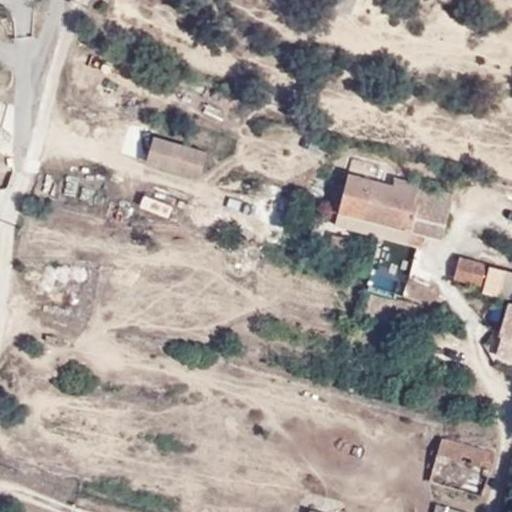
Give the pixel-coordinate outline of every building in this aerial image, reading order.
[(347,12),(351,0),(331,0),(330,6),(347,12)] [(156,147),(147,172),(197,187),(205,162),(156,147)] [(360,152),(345,148),(342,158),(357,162),(360,152)] [(348,183),(336,231),(429,253),(433,238),(447,240),(457,193),(441,189),(440,196),(393,186),(392,192),(348,183)] [(143,193),(139,205),(169,215),(173,202),(143,193)] [(331,243),(336,260),(354,265),(357,250),(331,243)] [(463,266),(458,283),(485,290),(490,272),(463,266)] [(488,295),(511,301),(511,277),(494,273),(488,295)] [(498,455),(447,442),(435,485),(485,499),(498,455)]
